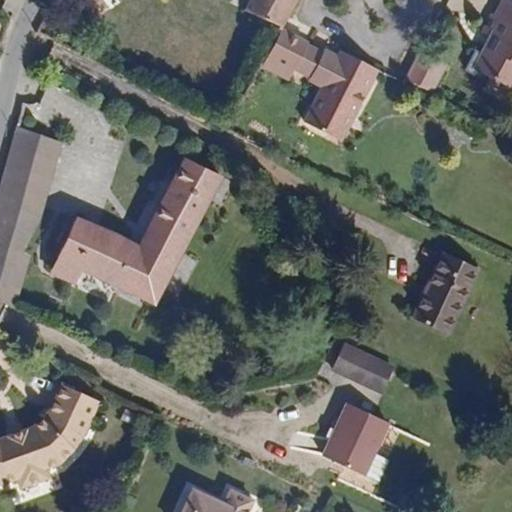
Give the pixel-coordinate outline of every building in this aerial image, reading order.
[(280,29),(294,0),(248,0),(243,11),(279,31),(280,29)] [(511,23),(511,1),(510,0),(499,0),(493,13),(511,23)] [(511,23),(493,13),(492,12),(481,32),(488,36),(478,53),(473,51),(463,70),(478,78),(481,73),(511,90),(511,23)] [(293,70),(308,43),(280,29),(279,31),(266,56),(293,70)] [(320,89),(338,56),(323,48),(322,50),(308,43),(293,70),(308,78),(306,81),(320,89)] [(340,141),(377,69),(341,50),(338,56),(320,89),(303,122),(340,141)] [(433,94),(448,64),(420,50),(406,80),(433,94)] [(288,81),(293,70),(266,56),(260,67),(288,81)] [(40,211),(59,141),(17,125),(0,182),(0,302),(13,309),(28,254),(21,250),(40,211)] [(152,301),(218,175),(185,157),(138,248),(74,218),(54,258),(58,259),(49,277),(71,287),(80,267),(152,301)] [(446,334),(476,267),(444,252),(413,319),(446,334)] [(390,367),(344,345),(333,369),(379,391),(390,367)] [(61,462),(74,450),(86,434),(101,401),(66,384),(53,413),(48,411),(45,418),(37,425),(27,428),(27,433),(10,439),(10,435),(0,438),(0,482),(5,483),(19,478),(21,487),(49,477),(47,468),(61,462)] [(371,452),(385,421),(349,404),(323,458),(360,475),(361,473),(375,480),(385,458),(371,452)] [(10,439),(27,433),(27,428),(10,435),(10,439)] [(240,511),(223,504),(192,489),(180,511),(240,511)] [(240,511),(247,511),(252,501),(230,491),(223,504),(240,511)]
